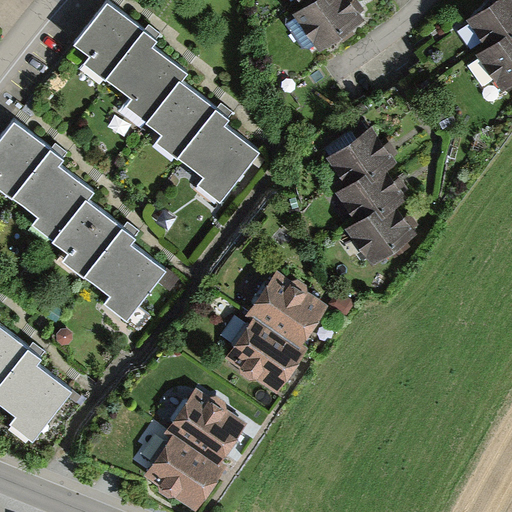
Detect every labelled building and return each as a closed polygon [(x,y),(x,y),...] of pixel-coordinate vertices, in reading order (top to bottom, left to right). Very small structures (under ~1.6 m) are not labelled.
[(363,21),(349,0),(335,0),(332,2),(330,0),(314,0),(304,7),(292,15),(317,52),(363,21)] [(511,0),(496,0),(467,21),(487,49),(506,36),(511,43),(511,0)] [(143,30),(107,2),(74,45),(89,57),(85,62),(105,78),(143,30)] [(155,40),(143,30),(105,78),(130,98),(126,104),(147,121),(180,80),(186,73),(151,46),(155,40)] [(511,86),(511,43),(506,36),(487,49),(478,55),(503,92),(511,86)] [(215,108),(180,80),(147,121),(164,134),(158,143),(176,157),(215,108)] [(228,118),(215,108),(176,157),(204,180),(199,187),(219,202),(259,151),(224,124),(228,118)] [(49,150),(14,122),(0,139),(0,188),(11,197),(49,150)] [(327,157),(347,185),(369,170),(376,179),(389,170),(398,164),(371,126),(327,157)] [(62,160),(49,150),(11,197),(36,217),(32,223),(53,241),(86,199),(92,192),(57,165),(62,160)] [(336,192),(357,222),(376,209),(383,219),(398,209),(410,201),(389,170),(376,179),(369,170),(347,185),(336,192)] [(121,228),(86,199),(53,241),(71,254),(64,263),(82,277),(121,228)] [(418,234),(398,209),(383,219),(376,209),(357,222),(345,230),(371,267),(418,234)] [(135,238),(121,228),(82,277),(110,300),(105,306),(125,322),(165,271),(130,243),(135,238)] [(330,301),(275,265),(248,307),(253,311),(302,343),(330,301)] [(302,343),(253,311),(227,353),(240,361),(242,369),(252,376),(259,375),(277,387),(306,346),(302,343)] [(0,378),(26,346),(0,326),(0,378)] [(39,357),(26,346),(0,378),(0,407),(15,419),(9,425),(29,441),(69,390),(35,362),(39,357)] [(248,418),(196,382),(166,427),(171,430),(217,462),(248,418)] [(217,462),(171,430),(145,469),(159,478),(159,486),(168,492),(176,490),(196,504),(223,466),(217,462)]
